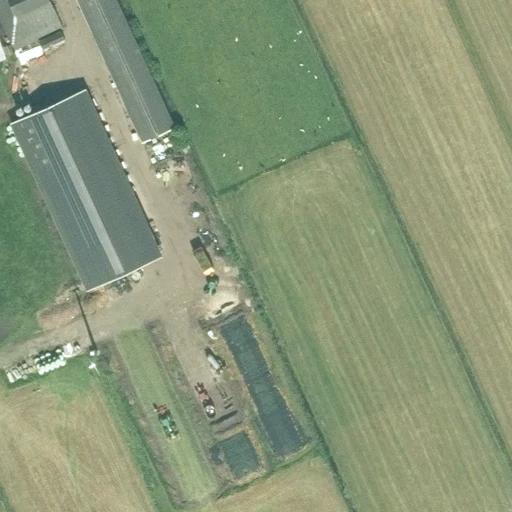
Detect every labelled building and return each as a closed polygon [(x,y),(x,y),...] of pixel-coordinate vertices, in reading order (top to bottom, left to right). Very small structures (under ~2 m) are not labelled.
[(0,0),(0,17),(15,49),(64,26),(51,0),(0,0)] [(77,0),(142,142),(175,127),(117,0),(77,0)] [(15,54),(21,68),(46,57),(39,43),(15,54)] [(83,90),(14,121),(90,287),(159,255),(83,90)] [(63,262),(73,258),(66,243),(57,247),(63,262)] [(202,267),(208,287),(229,280),(223,260),(202,267)] [(203,402),(207,416),(235,409),(232,395),(203,402)]
